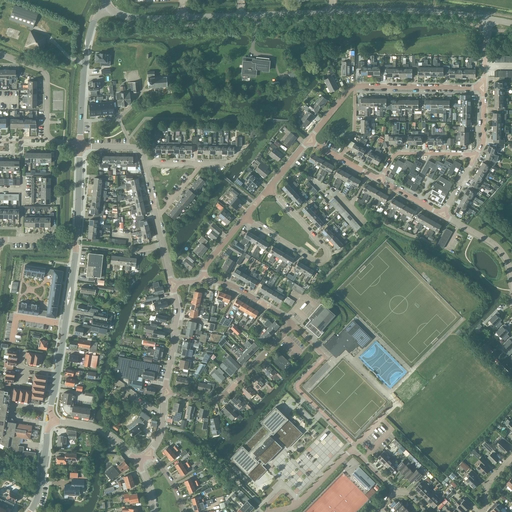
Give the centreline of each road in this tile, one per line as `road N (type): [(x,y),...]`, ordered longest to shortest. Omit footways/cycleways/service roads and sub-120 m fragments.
road 1 (residential): [(165,391),(220,397),(293,325),(234,286),(203,280)]
road 2 (tertiary): [(332,12),(142,18),(107,7)]
road 3 (residential): [(309,139),(353,86),(483,87)]
road 4 (residential): [(243,218),(315,260),(325,257),(269,187)]
road 5 (residential): [(395,492),(351,450),(295,507),(273,511)]
road 6 (tertiary): [(489,19),(332,12)]
road 7 (tertiary): [(79,145),(86,45),(107,7)]
road 8 (tertiary): [(57,373),(74,239)]
road 9 (residential): [(0,53),(45,75),(46,132),(56,142)]
